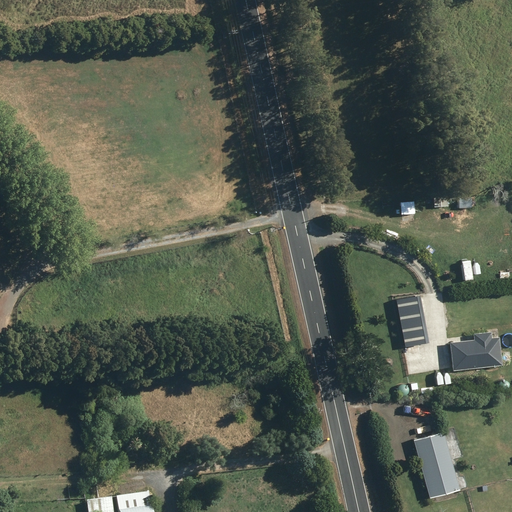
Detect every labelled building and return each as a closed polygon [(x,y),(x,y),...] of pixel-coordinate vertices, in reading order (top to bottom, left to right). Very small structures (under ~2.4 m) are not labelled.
[(417,291),(394,296),(404,345),(427,341),(417,291)] [(491,334),(491,330),(472,332),(473,339),(449,341),(451,369),(502,364),(499,336),(493,337),(492,334),(491,334)] [(504,395),(505,394),(507,394),(508,393),(509,392),(510,391),(511,390),(511,389),(511,387),(511,386),(511,385),(511,383),(510,382),(510,381),(508,380),(507,379),(506,379),(505,378),(503,378),(502,378),(500,379),(499,379),(498,380),(497,381),(496,383),(496,384),(495,385),(495,387),(496,388),(496,390),(497,391),(498,392),(499,393),(500,394),(501,394),(503,394),(504,395)] [(410,391),(410,389),(417,389),(417,381),(410,382),(410,383),(407,383),(406,382),(404,382),(403,382),(402,382),(400,382),(399,382),(398,383),(396,384),(395,385),(395,386),(394,387),(394,389),(394,390),(394,392),(394,393),(395,394),(396,395),(397,396),(398,397),(400,398),(401,398),(402,398),(403,398),(404,398),(405,397),(407,397),(408,396),(409,395),(409,393),(410,392),(410,391)] [(429,497),(469,486),(466,476),(460,478),(455,458),(463,456),(456,427),(414,438),(429,497)] [(101,445),(113,445),(113,435),(101,435),(101,445)] [(155,511),(147,511),(144,492),(112,496),(114,511),(155,511)] [(109,511),(107,497),(82,501),(83,511),(109,511)]
